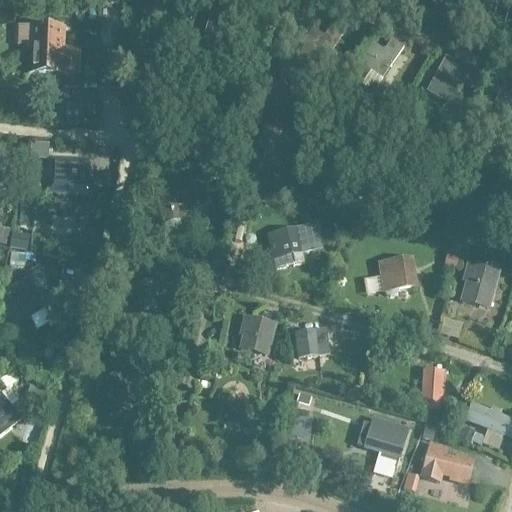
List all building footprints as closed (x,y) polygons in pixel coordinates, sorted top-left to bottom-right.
[(462,11),(463,0),(439,0),(440,1),(457,3),(456,10),(462,11)] [(213,7),(200,51),(224,57),(225,54),(240,58),(250,24),(236,20),(238,14),(213,7)] [(18,29),(18,48),(25,48),(25,47),(29,47),(64,48),(65,32),(70,32),(71,20),(55,19),(55,30),(18,29)] [(312,32),(302,48),(295,43),(288,54),(294,58),(291,63),(304,71),(311,61),(322,69),(347,31),(334,23),(324,39),(312,32)] [(77,41),(77,50),(80,50),(80,51),(82,52),(97,53),(98,45),(98,41),(77,41)] [(374,46),(350,79),(362,87),(370,75),(382,83),(404,51),(392,42),(384,53),(374,46)] [(9,61),(8,83),(29,84),(29,76),(79,78),(80,51),(80,50),(77,50),(64,50),(64,48),(29,47),(29,50),(9,61)] [(433,69),(420,92),(439,104),(446,91),(459,99),(478,62),(465,55),(458,67),(445,60),(439,72),(433,69)] [(511,65),(497,100),(493,110),(511,118),(511,65)] [(153,70),(136,66),(132,82),(149,86),(153,70)] [(187,98),(188,98),(184,124),(206,127),(209,101),(199,100),(201,87),(188,86),(187,98)] [(72,108),(64,108),(65,130),(94,130),(95,95),(72,96),(72,108)] [(274,162),(276,154),(278,155),(287,131),(266,123),(257,147),(266,151),(263,158),(274,162)] [(240,127),(236,139),(243,141),(248,130),(240,127)] [(367,159),(360,156),(360,155),(339,147),(330,172),(351,180),(355,168),(362,171),(367,159)] [(0,186),(14,179),(0,153),(0,186)] [(50,161),(49,198),(88,200),(89,162),(50,161)] [(511,189),(499,183),(480,219),(496,227),(508,202),(511,204),(511,189)] [(182,199),(158,204),(163,227),(182,223),(180,212),(184,211),(209,206),(207,194),(182,199)] [(0,230),(0,246),(5,248),(9,232),(0,230)] [(303,231),(268,239),(274,263),(301,256),(301,255),(309,253),(303,231)] [(12,235),(10,251),(26,255),(30,239),(12,235)] [(458,253),(449,251),(445,266),(455,268),(458,253)] [(10,256),(9,268),(24,269),(26,257),(10,256)] [(410,260),(379,265),(381,280),(384,295),(384,296),(384,295),(387,298),(390,299),(394,298),(397,296),(397,294),(416,291),(410,260)] [(489,263),(487,273),(468,268),(465,278),(468,279),(461,306),(473,309),(474,306),(489,310),(498,276),(495,275),(497,265),(489,263)] [(40,276),(13,291),(20,304),(29,319),(30,319),(38,332),(43,329),(50,324),(47,318),(43,311),(54,305),(56,304),(40,276)] [(158,283),(134,290),(141,313),(160,307),(157,296),(161,295),(158,283)] [(245,333),(240,353),(252,356),(253,354),(268,357),(275,329),(245,322),(242,332),(245,333)] [(444,323),(439,339),(458,344),(463,328),(444,323)] [(306,330),(307,355),(325,354),(324,329),(306,330)] [(333,332),(327,351),(353,359),(349,370),(365,375),(374,344),(333,332)] [(393,352),(386,357),(392,366),(399,360),(393,352)] [(228,371),(229,365),(218,364),(217,372),(224,374),(228,371)] [(55,371),(49,369),(40,373),(39,379),(52,383),(55,371)] [(16,372),(3,381),(0,383),(7,392),(9,390),(22,380),(16,372)] [(125,376),(106,382),(106,381),(102,383),(107,396),(111,395),(114,405),(116,404),(119,414),(131,410),(127,400),(133,398),(125,376)] [(424,376),(421,413),(441,414),(444,377),(424,376)] [(42,399),(53,402),(56,389),(31,384),(29,395),(42,398),(42,399)] [(228,391),(227,416),(242,417),(243,391),(228,391)] [(5,396),(0,399),(0,438),(1,440),(25,422),(5,396)] [(309,401),(298,398),(296,406),(307,409),(309,401)] [(486,433),(502,440),(511,443),(511,424),(471,408),(464,424),(486,433)] [(372,420),(363,452),(400,463),(410,431),(372,420)] [(470,445),(471,444),(474,435),(475,434),(463,429),(459,440),(470,445)] [(422,442),(432,445),(435,433),(425,430),(422,442)] [(482,447),(485,440),(474,435),(471,444),(481,449),(482,447)] [(469,490),(476,464),(455,459),(454,461),(447,459),(449,452),(429,447),(420,481),(441,487),(442,480),(449,481),(448,484),(469,490)]
